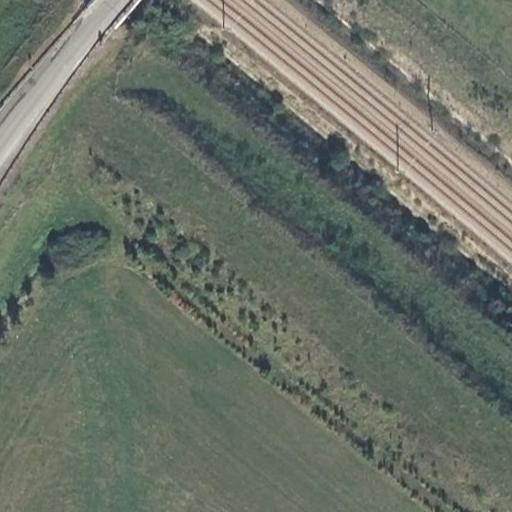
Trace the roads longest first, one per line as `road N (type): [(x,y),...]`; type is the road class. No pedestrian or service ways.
road 1 (track): [(511,368),(168,75),(109,80),(71,140),(59,217),(0,301)]
road 2 (track): [(94,104),(511,455)]
road 3 (unclassified): [(113,0),(0,136)]
road 4 (track): [(511,104),(393,0)]
